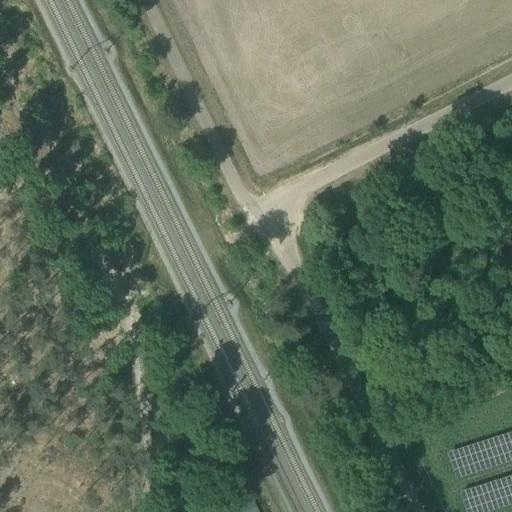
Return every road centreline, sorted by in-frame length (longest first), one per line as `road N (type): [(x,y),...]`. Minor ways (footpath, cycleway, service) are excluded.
road 1 (unclassified): [(420,511),(289,239),(264,212)]
road 2 (unclassified): [(264,212),(511,82)]
road 3 (unclassified): [(264,212),(225,164),(147,0)]
